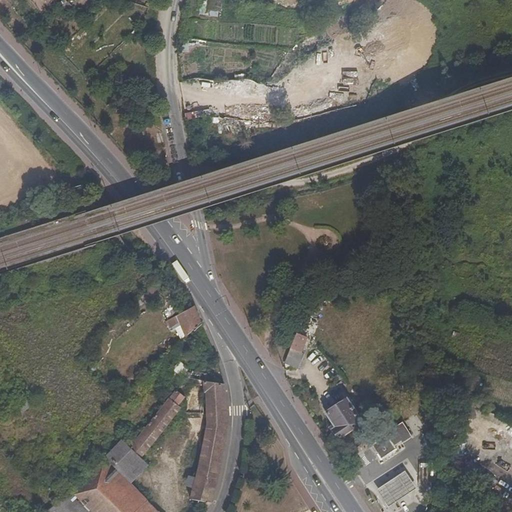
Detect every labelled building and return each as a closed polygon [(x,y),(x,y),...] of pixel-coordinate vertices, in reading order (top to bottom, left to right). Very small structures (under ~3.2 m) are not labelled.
[(160,281),(156,284),(154,283),(145,292),(150,297),(163,284),(160,281)] [(167,318),(179,311),(175,305),(163,311),(167,318)] [(200,323),(193,306),(190,308),(165,322),(169,328),(170,328),(179,323),(184,334),(185,337),(200,323)] [(184,334),(179,323),(170,328),(176,338),(184,334)] [(307,336),(296,332),(285,363),(298,369),(303,355),(301,353),(307,336)] [(180,361),(174,367),(186,378),(191,371),(180,361)] [(217,482),(228,424),(225,384),(204,381),(206,424),(190,499),(195,500),(194,509),(199,511),(206,511),(212,501),(217,482)] [(186,397),(176,389),(130,447),(142,458),(181,408),(179,406),(186,397)] [(346,399),(326,413),(334,424),(336,427),(333,430),(339,439),(363,424),(346,399)] [(402,444),(412,437),(402,422),(385,433),(386,435),(372,445),(381,458),(395,449),(394,447),(401,442),(402,444)] [(130,447),(123,440),(105,458),(131,483),(148,465),(142,458),(130,447)] [(131,483),(105,458),(71,491),(93,511),(147,511),(125,490),(131,483)] [(416,488),(405,471),(392,479),(376,489),(388,507),(403,497),(416,488)] [(147,511),(160,511),(131,483),(125,490),(147,511)] [(93,511),(71,491),(70,492),(46,511),(44,511),(93,511)]
